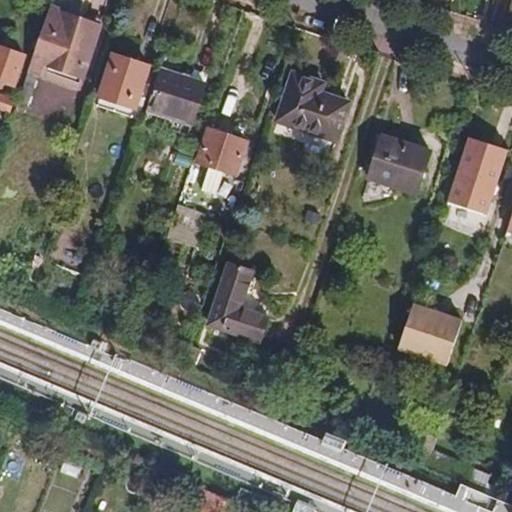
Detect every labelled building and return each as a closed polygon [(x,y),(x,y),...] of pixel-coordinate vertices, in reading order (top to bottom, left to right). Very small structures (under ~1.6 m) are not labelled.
[(84,0),(67,0),(62,16),(48,11),(28,71),(82,89),(99,34),(76,26),(78,20),(84,0)] [(99,34),(101,28),(78,20),(76,26),(99,34)] [(0,48),(0,88),(2,90),(4,83),(14,86),(24,56),(0,48)] [(113,54),(99,97),(137,109),(150,67),(113,54)] [(161,69),(147,110),(194,126),(207,85),(161,69)] [(27,73),(18,101),(29,104),(38,77),(27,73)] [(317,82),(293,73),(276,122),(337,143),(350,103),(321,93),(314,91),(317,82)] [(324,84),(317,82),(314,91),(321,93),(324,84)] [(0,109),(9,112),(14,99),(0,94),(0,109)] [(208,130),(197,162),(210,166),(224,171),(237,175),(248,143),(208,130)] [(383,135),(368,179),(415,195),(430,151),(383,135)] [(469,137),(446,205),(485,218),(508,150),(469,137)] [(216,195),(224,171),(210,166),(202,190),(216,195)] [(24,289),(23,293),(31,296),(43,258),(35,256),(29,276),(24,289)] [(253,273),(230,264),(208,325),(259,342),(267,318),(241,309),(253,273)] [(24,289),(29,276),(6,266),(0,279),(24,289)] [(431,360),(447,366),(462,320),(449,316),(445,319),(433,315),(431,310),(419,306),(403,351),(419,356),(420,360),(429,363),(431,360)] [(172,322),(142,308),(132,339),(159,353),(172,322)] [(184,363),(190,346),(166,337),(159,353),(184,363)] [(184,363),(184,364),(194,368),(201,350),(190,346),(184,363)] [(340,397),(345,385),(323,377),(319,389),(340,397)] [(346,442),(326,433),(323,439),(320,447),(341,456),(343,449),(346,442)] [(432,453),(436,441),(417,434),(408,460),(426,468),(428,465),(432,453)] [(75,437),(69,450),(103,464),(109,451),(75,437)] [(432,453),(428,465),(465,479),(469,467),(432,453)] [(465,479),(463,485),(500,500),(504,491),(487,483),(490,476),(469,467),(465,479)] [(207,489),(197,511),(233,511),(238,502),(207,489)] [(317,511),(318,511),(297,503),(293,511),(317,511)]
